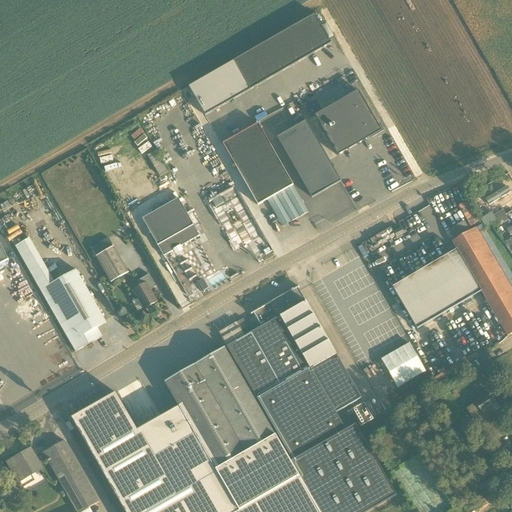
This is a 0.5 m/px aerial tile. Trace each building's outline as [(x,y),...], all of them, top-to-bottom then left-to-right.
[(207,115),(208,116),(336,42),(320,14),(191,85),(207,115)] [(358,91),(315,116),(338,156),(381,131),(358,91)] [(306,121),(277,138),(312,198),(341,182),(306,121)] [(290,222),(291,223),(308,213),(298,195),(268,141),(259,123),(224,143),(233,161),(253,197),(258,206),(268,200),(277,217),(286,213),(291,222),(290,222)] [(511,192),(511,191),(487,205),(492,214),(511,202),(511,192)] [(177,197),(141,218),(163,257),(199,236),(177,197)] [(496,221),(505,215),(502,210),(493,216),(496,221)] [(505,215),(496,221),(499,226),(509,220),(505,215)] [(481,292),(507,336),(511,333),(511,287),(477,227),(470,231),(464,222),(450,230),(455,240),(453,241),(457,249),(392,288),(417,330),(481,292)] [(106,323),(76,270),(54,282),(28,238),(15,247),(76,352),(86,346),(89,345),(92,343),(102,337),(97,328),(106,323)] [(128,273),(113,247),(95,257),(110,282),(128,273)] [(211,285),(225,278),(222,273),(208,280),(211,285)] [(156,287),(149,274),(136,281),(139,287),(133,291),(144,310),(158,302),(151,290),(156,287)] [(200,286),(203,291),(208,288),(205,283),(200,286)] [(254,313),(260,325),(264,323),(265,325),(245,336),(240,328),(222,338),(227,347),(252,392),(250,393),(225,348),(182,373),(164,382),(178,407),(170,413),(139,430),(117,393),(72,419),(125,511),(368,511),(396,496),(355,425),(345,431),(336,414),(361,399),(298,288),(299,288),(298,287),(251,314),(251,315),(254,313)] [(219,333),(222,338),(240,328),(237,322),(219,333)] [(381,359),(397,388),(425,372),(409,344),(381,359)] [(475,403),(466,409),(476,425),(486,419),(487,421),(490,419),(489,416),(500,409),(489,393),(475,403)] [(373,419),(364,403),(345,414),(350,422),(356,419),(360,427),(373,419)] [(511,430),(500,414),(491,420),(493,422),(489,425),(498,438),(511,430)] [(43,453),(76,511),(80,511),(99,502),(64,441),(43,453)] [(19,481),(41,469),(32,453),(16,463),(14,460),(9,463),(19,481)]
